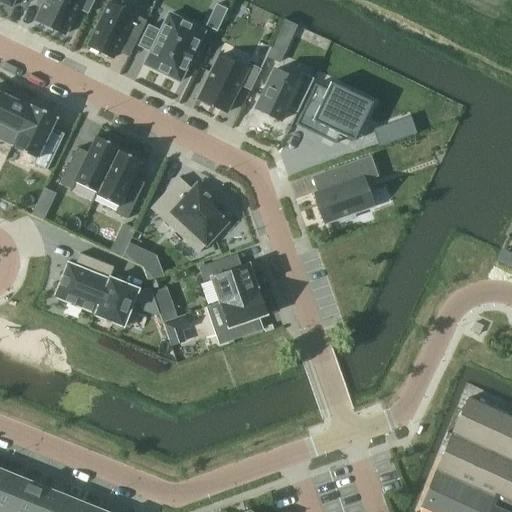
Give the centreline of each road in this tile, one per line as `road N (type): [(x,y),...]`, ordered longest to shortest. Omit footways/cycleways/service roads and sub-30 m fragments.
road 1 (residential): [(348,433),(257,173),(0,46)]
road 2 (residential): [(0,426),(169,494),(348,433)]
road 3 (residential): [(348,433),(402,413),(466,299),(511,296)]
